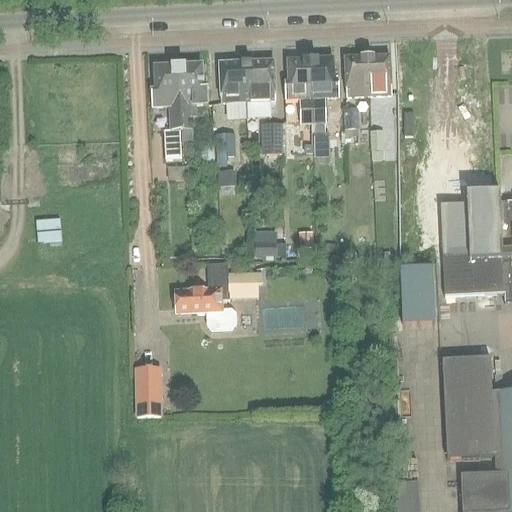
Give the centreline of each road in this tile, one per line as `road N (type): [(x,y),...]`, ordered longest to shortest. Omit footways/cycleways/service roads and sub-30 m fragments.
road 1 (secondary): [(0,26),(511,3)]
road 2 (track): [(134,20),(150,353)]
road 3 (track): [(0,273),(12,244),(8,26)]
